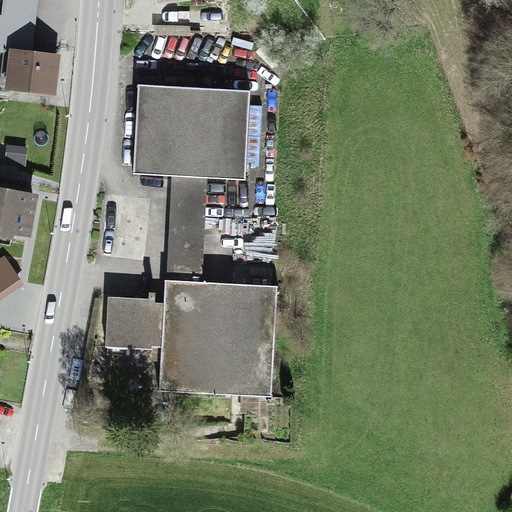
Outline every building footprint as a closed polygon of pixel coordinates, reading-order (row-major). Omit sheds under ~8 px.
[(10,88),(51,93),(55,56),(26,53),(32,0),(4,0),(2,16),(0,16),(0,49),(15,51),(10,88)] [(138,84),(134,174),(245,180),(249,90),(138,84)] [(0,226),(27,232),(33,197),(0,191),(0,226)] [(2,260),(0,262),(0,292),(17,281),(2,260)] [(155,292),(149,292),(149,299),(108,296),(105,346),(152,349),(152,346),(162,346),(160,390),(246,395),(271,396),(277,286),(166,280),(164,303),(154,302),(155,292)] [(271,396),(246,395),(245,413),(271,414),(271,396)]
